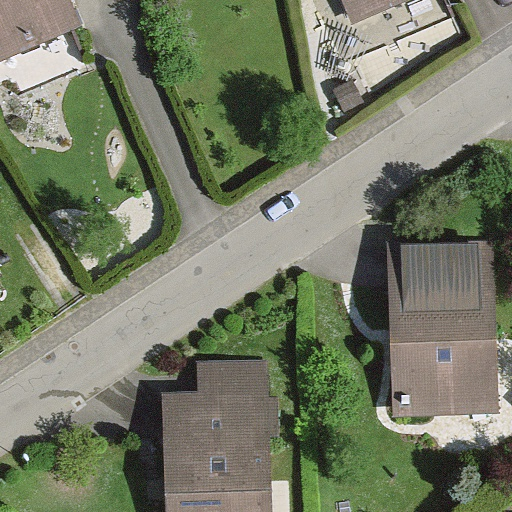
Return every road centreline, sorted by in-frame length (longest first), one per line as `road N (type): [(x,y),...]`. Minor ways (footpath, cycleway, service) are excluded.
road 1 (residential): [(0,425),(511,79)]
road 2 (unknown): [(204,237),(105,11)]
